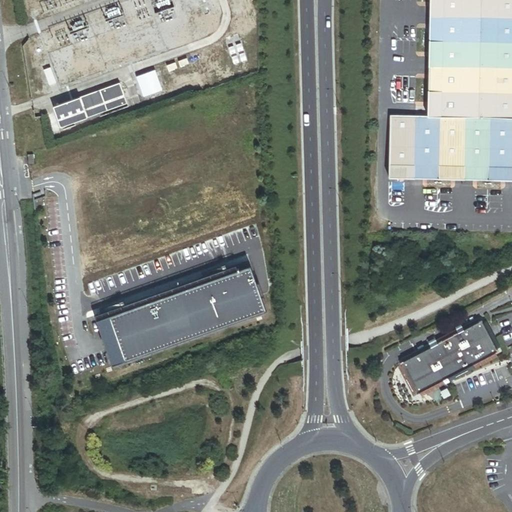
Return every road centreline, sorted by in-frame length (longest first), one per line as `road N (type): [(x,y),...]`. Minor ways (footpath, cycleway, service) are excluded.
road 1 (tertiary): [(18,511),(0,179)]
road 2 (secondary): [(323,330),(315,0)]
road 3 (unknown): [(12,182),(60,184),(88,341)]
